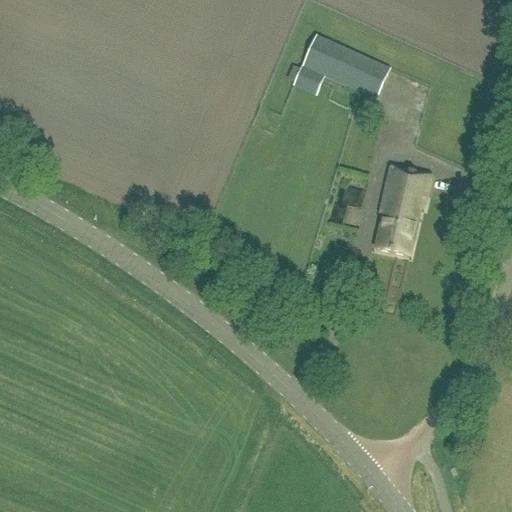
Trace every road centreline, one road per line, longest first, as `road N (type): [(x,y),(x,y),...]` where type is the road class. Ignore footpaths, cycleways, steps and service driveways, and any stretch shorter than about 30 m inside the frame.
road 1 (tertiary): [(382,486),(231,336),(132,259),(0,183)]
road 2 (unclassified): [(382,486),(473,378),(511,252)]
